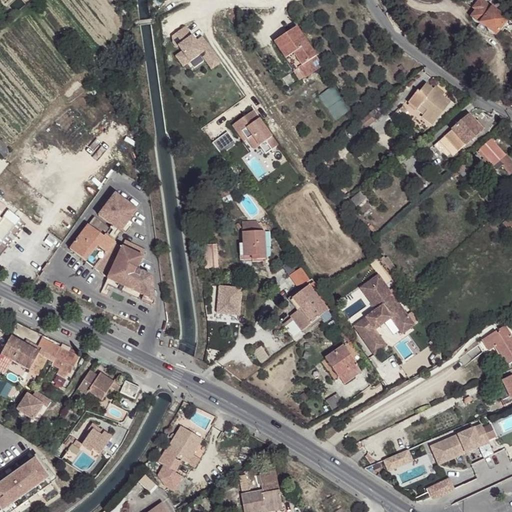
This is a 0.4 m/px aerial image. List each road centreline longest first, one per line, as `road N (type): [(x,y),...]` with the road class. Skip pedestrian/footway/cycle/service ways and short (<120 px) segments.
road 1 (tertiary): [(0,287),(206,389),(403,511)]
road 2 (residential): [(511,114),(472,95),(390,34),(368,0)]
